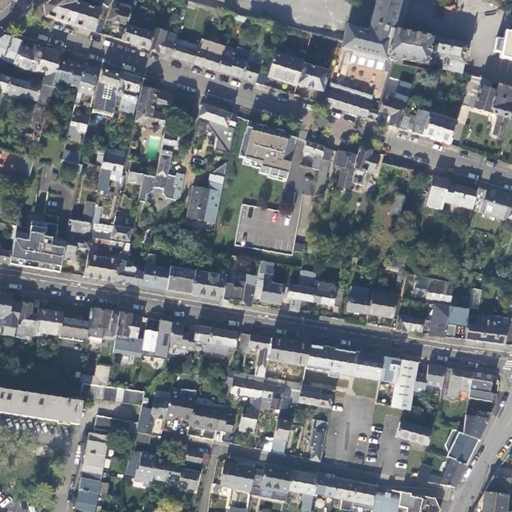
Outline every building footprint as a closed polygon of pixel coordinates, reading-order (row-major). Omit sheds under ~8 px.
[(48,0),(43,5),(45,17),(62,22),(78,27),(92,32),(97,17),(100,18),(102,16),(107,8),(99,1),(95,9),(75,3),(77,0),(48,0)] [(128,15),(133,0),(128,0),(127,4),(123,3),(121,6),(114,4),(112,9),(110,9),(107,20),(114,23),(124,26),(125,26),(128,15)] [(376,0),(369,32),(346,26),(342,42),(340,49),(341,49),(351,52),(348,61),(390,72),(393,64),(402,66),(403,60),(427,65),(431,66),(462,74),(467,45),(402,32),(393,30),(400,0),(376,0)] [(400,0),(393,30),(402,32),(409,0),(400,0)] [(142,20),(128,15),(125,26),(124,26),(119,40),(130,44),(146,49),(151,34),(138,30),(140,24),(145,26),(146,23),(141,21),(142,20)] [(97,17),(92,32),(98,34),(103,19),(104,17),(102,16),(100,18),(97,17)] [(174,44),(177,36),(168,33),(168,36),(164,35),(164,32),(154,29),(153,29),(151,34),(146,49),(160,53),(170,56),(174,44)] [(0,38),(0,57),(1,58),(12,64),(20,45),(22,41),(17,39),(4,35),(0,38)] [(224,46),(200,39),(196,51),(192,63),(198,65),(216,71),(224,46)] [(34,44),(22,41),(20,45),(31,50),(34,44)] [(20,45),(12,64),(14,66),(18,67),(21,68),(24,69),(35,72),(41,47),(38,46),(34,44),(31,50),(20,45)] [(174,44),(170,56),(180,60),(192,63),(196,51),(174,44)] [(233,58),(235,50),(224,46),(216,71),(219,72),(228,75),(233,58)] [(41,47),(35,72),(45,75),(43,85),(53,87),(55,81),(59,61),(60,53),(52,50),(41,47)] [(233,58),(228,75),(242,79),(253,82),(257,69),(258,66),(246,62),(250,52),(236,47),(235,50),(233,58)] [(302,65),(303,62),(274,53),(268,73),(267,77),(279,81),(296,86),(296,85),(302,65)] [(71,64),(59,61),(55,81),(69,84),(69,87),(78,88),(83,66),(71,64)] [(327,73),(302,65),(296,85),(307,88),(321,92),(327,73)] [(83,66),(78,88),(77,92),(93,96),(95,86),(94,85),(98,71),(91,69),(83,66)] [(107,71),(100,69),(92,113),(111,118),(115,95),(119,76),(107,71)] [(257,69),(253,82),(264,86),(267,77),(268,73),(257,69)] [(130,75),(120,72),(119,76),(115,95),(120,96),(122,89),(137,92),(139,81),(141,78),(130,75)] [(10,78),(0,75),(0,94),(1,91),(6,93),(10,78)] [(27,82),(39,86),(41,79),(30,76),(27,82)] [(489,82),(469,76),(461,104),(480,110),(488,112),(495,91),(487,89),(489,82)] [(16,80),(10,78),(6,93),(35,101),(39,86),(27,82),(24,82),(16,80)] [(507,118),(511,103),(511,87),(497,84),(495,91),(488,112),(497,115),(507,118)] [(53,87),(43,85),(40,94),(51,97),(53,87)] [(148,89),(142,87),(135,121),(146,123),(147,126),(152,127),(155,125),(165,127),(168,115),(151,112),(155,90),(148,89)] [(365,118),(368,106),(370,102),(328,88),(325,97),(322,104),(365,118)] [(133,110),(137,92),(122,89),(120,96),(119,100),(130,103),(129,109),(133,110)] [(165,92),(159,90),(155,104),(170,107),(173,95),(165,92)] [(384,93),(383,94),(378,109),(377,112),(386,115),(390,116),(387,125),(398,128),(403,113),(405,107),(386,101),(388,96),(387,94),(384,93)] [(51,97),(40,94),(31,127),(42,130),(51,97)] [(315,102),(322,104),(325,97),(318,94),(315,102)] [(214,151),(228,153),(236,117),(219,111),(202,105),(197,117),(208,121),(207,124),(214,135),(218,136),(214,151)] [(427,108),(419,105),(415,117),(411,115),(409,119),(404,117),(405,114),(403,113),(398,128),(405,131),(408,122),(413,124),(410,132),(416,134),(421,136),(428,112),(426,111),(427,108)] [(377,112),(378,109),(368,106),(365,118),(369,119),(374,121),(377,112)] [(449,119),(428,112),(421,136),(437,141),(449,144),(459,111),(453,109),(449,119)] [(87,118),(72,115),(67,135),(74,137),(75,129),(85,131),(87,118)] [(502,136),(507,118),(497,115),(493,130),(492,133),(502,136)] [(271,131),(252,126),(251,129),(247,128),(239,158),(244,159),(252,162),(251,167),(260,169),(259,173),(267,175),(285,180),(296,138),(285,135),(271,131)] [(160,154),(170,157),(171,149),(172,149),(175,136),(175,135),(164,133),(160,154)] [(316,145),(305,142),(300,165),(305,166),(307,157),(321,160),(321,163),(322,163),(323,164),(324,160),(328,161),(330,150),(323,149),(323,147),(316,145)] [(77,150),(65,147),(62,160),(77,164),(81,148),(77,148),(77,150)] [(125,151),(105,147),(103,153),(103,156),(123,160),(125,151)] [(370,151),(358,147),(356,156),(357,156),(354,167),(351,181),(362,185),(363,180),(369,182),(372,173),(373,174),(377,161),(378,156),(371,154),(369,154),(370,151)] [(103,156),(103,153),(98,152),(95,166),(101,167),(103,156)] [(348,154),(337,152),(333,166),(340,168),(336,183),(343,185),(342,188),(348,189),(354,167),(357,156),(356,156),(348,154)] [(170,157),(160,154),(155,177),(152,191),(153,191),(161,193),(165,199),(172,200),(178,201),(183,175),(175,173),(174,176),(166,174),(170,157)] [(27,185),(34,159),(20,155),(13,182),(27,185)] [(123,160),(103,156),(101,167),(98,177),(96,189),(106,191),(110,170),(121,171),(123,160)] [(323,164),(322,163),(321,165),(320,170),(315,196),(322,198),(328,161),(324,160),(323,164)] [(394,165),(381,162),(379,172),(392,175),(394,165)] [(101,167),(95,166),(89,164),(87,173),(98,177),(101,167)] [(144,175),(129,172),(128,180),(136,181),(135,183),(141,184),(144,175)] [(155,177),(144,175),(141,184),(138,201),(145,203),(145,202),(149,199),(146,195),(152,191),(155,177)] [(224,178),(210,175),(207,190),(193,187),(186,219),(215,224),(224,178)] [(448,179),(434,175),(425,206),(441,210),(442,204),(471,212),(471,210),(476,190),(454,184),(454,188),(449,187),(446,186),(448,179)] [(109,181),(108,193),(117,194),(118,181),(109,181)] [(476,186),(476,190),(471,210),(506,220),(506,218),(511,199),(511,195),(496,191),(477,185),(476,186)] [(400,215),(404,197),(394,194),(390,212),(400,215)] [(82,221),(69,220),(66,232),(67,232),(77,233),(88,234),(89,229),(94,203),(86,201),(82,221)] [(234,246),(292,255),(292,251),(301,253),(303,244),(294,242),(298,215),(240,206),(234,246)] [(133,225),(136,213),(130,211),(127,224),(133,225)] [(122,217),(115,216),(111,232),(110,238),(128,241),(131,229),(119,227),(122,217)] [(31,220),(28,235),(15,232),(11,252),(8,264),(34,268),(58,272),(61,259),(65,240),(55,238),(57,225),(31,220)] [(110,238),(111,232),(89,229),(88,234),(88,237),(92,238),(107,240),(109,241),(110,238)] [(151,232),(144,231),(142,245),(148,246),(151,232)] [(77,233),(67,232),(65,240),(61,259),(72,261),(74,252),(78,249),(89,250),(92,238),(88,237),(77,236),(77,233)] [(122,243),(109,241),(107,240),(105,246),(121,249),(122,243)] [(0,262),(8,264),(11,252),(0,249),(0,262)] [(358,259),(359,254),(336,249),(335,256),(358,259)] [(126,263),(127,255),(119,254),(117,261),(116,261),(113,282),(124,284),(140,286),(141,284),(143,274),(123,271),(124,263),(126,263)] [(87,256),(83,276),(95,278),(113,282),(116,261),(87,256)] [(404,261),(389,257),(386,271),(399,273),(401,274),(404,261)] [(270,284),(271,276),(264,275),(266,262),(258,260),(255,278),(263,280),(261,294),(259,301),(280,305),(281,296),(283,286),(270,284)] [(271,276),(273,263),(266,262),(264,275),(271,276)] [(168,271),(145,266),(143,274),(141,284),(165,288),(168,271)] [(190,295),(194,272),(169,268),(168,271),(165,288),(165,291),(178,293),(190,295)] [(283,286),(281,296),(286,297),(290,298),(288,312),(294,313),(299,313),(301,300),(311,302),(315,279),(316,274),(301,271),(298,287),(289,285),(290,284),(284,283),(283,286)] [(226,277),(194,272),(190,295),(202,297),(202,295),(222,299),(225,284),(226,277)] [(405,274),(401,274),(399,273),(396,287),(402,289),(405,274)] [(453,284),(417,277),(414,290),(426,293),(425,299),(449,302),(449,299),(453,284)] [(263,280),(255,278),(254,285),(252,292),(261,294),(263,280)] [(316,280),(315,279),(311,302),(340,307),(343,291),(335,289),(335,288),(333,285),(316,282),(316,280)] [(231,285),(225,284),(222,299),(222,300),(229,302),(229,300),(232,300),(232,302),(241,304),(250,305),(252,292),(254,285),(231,281),(231,285)] [(368,294),(368,292),(349,288),(345,311),(367,315),(370,298),(367,297),(368,294)] [(481,290),(470,289),(466,308),(477,310),(481,290)] [(11,300),(12,295),(0,292),(0,318),(3,319),(2,326),(17,329),(22,302),(11,300)] [(400,300),(368,294),(367,297),(370,298),(367,315),(396,321),(397,316),(400,300)] [(456,309),(458,301),(449,299),(449,302),(447,307),(443,337),(450,338),(463,339),(466,310),(456,309)] [(33,304),(22,302),(17,329),(16,333),(25,334),(33,336),(34,331),(36,315),(31,314),(33,304)] [(511,303),(509,303),(507,320),(503,345),(508,345),(511,346),(511,344),(511,333),(511,327),(511,303)] [(431,321),(422,320),(420,333),(426,334),(443,337),(447,307),(433,305),(431,321)] [(98,338),(114,341),(115,334),(119,313),(105,310),(91,308),(89,321),(86,339),(86,341),(97,343),(98,338)] [(37,309),(36,315),(34,331),(59,335),(59,334),(62,317),(62,313),(37,309)] [(503,345),(507,320),(466,315),(467,310),(466,310),(463,339),(470,340),(490,343),(503,345)] [(130,315),(119,313),(115,334),(136,338),(139,316),(130,315)] [(397,316),(396,321),(394,330),(405,332),(405,331),(409,331),(420,333),(422,320),(397,316)] [(62,317),(59,334),(86,339),(89,321),(62,317)] [(180,323),(172,322),(167,347),(182,349),(182,347),(187,348),(189,336),(183,335),(183,332),(185,324),(180,323)] [(167,327),(146,323),(143,343),(152,344),(154,337),(161,339),(164,339),(167,327)] [(189,336),(187,348),(195,349),(196,344),(203,345),(208,345),(211,328),(202,327),(197,326),(195,337),(189,336)] [(208,345),(203,345),(203,350),(227,355),(228,346),(234,348),(237,333),(224,330),(211,328),(208,345)] [(247,347),(250,335),(241,333),(238,351),(246,352),(249,347),(247,347)] [(260,337),(250,335),(247,347),(249,347),(260,349),(258,364),(256,363),(255,375),(263,377),(267,360),(271,338),(260,337)] [(152,347),(160,349),(161,341),(161,339),(154,337),(152,344),(152,347)] [(288,341),(271,338),(267,360),(304,367),(308,345),(288,341)] [(318,346),(308,345),(304,367),(327,371),(336,373),(349,375),(353,352),(347,351),(332,349),(318,346)] [(382,357),(353,352),(349,375),(378,380),(382,357)] [(390,359),(382,357),(378,380),(394,383),(398,360),(390,359)] [(417,363),(398,360),(394,383),(392,397),(375,395),(374,404),(409,411),(413,390),(416,374),(417,363)] [(97,365),(96,377),(95,385),(107,386),(110,367),(97,365)] [(416,374),(413,390),(425,393),(427,383),(441,386),(445,368),(435,366),(429,365),(427,376),(416,374)] [(440,395),(447,396),(451,369),(445,368),(441,386),(440,395)] [(460,371),(451,369),(447,396),(456,398),(458,390),(468,392),(471,372),(460,371)] [(471,372),(468,392),(467,399),(495,404),(497,395),(489,394),(492,376),(481,374),(471,372)] [(234,373),(233,379),(233,380),(243,382),(245,374),(234,373)] [(81,374),(79,382),(82,383),(90,384),(95,385),(96,377),(81,374)] [(138,376),(136,391),(143,392),(145,392),(149,389),(151,378),(138,376)] [(300,385),(264,379),(262,385),(282,388),(299,391),(299,389),(300,385)] [(237,430),(253,433),(255,424),(258,410),(262,385),(243,382),(233,380),(232,384),(231,392),(252,396),(251,404),(250,403),(250,405),(245,407),(244,413),(241,413),(237,430)] [(90,384),(82,383),(80,396),(88,397),(90,384)] [(232,384),(225,383),(224,391),(231,392),(232,384)] [(301,383),(300,385),(299,389),(320,393),(321,387),(301,383)] [(136,391),(107,386),(95,385),(90,384),(88,397),(141,405),(141,403),(143,396),(143,392),(136,391)] [(282,388),(262,385),(258,410),(271,413),(271,412),(275,413),(275,415),(277,415),(277,411),(279,404),(280,395),(282,388)] [(0,412),(78,424),(81,406),(84,406),(85,400),(82,399),(81,401),(0,388),(0,412)] [(180,396),(170,394),(169,397),(165,417),(173,419),(177,415),(183,416),(182,418),(190,419),(193,405),(194,396),(196,390),(181,388),(180,394),(180,396)] [(299,391),(282,388),(280,395),(290,398),(289,401),(329,409),(332,396),(320,393),(299,389),(299,391)] [(157,419),(164,420),(165,417),(169,397),(161,395),(161,399),(153,397),(151,407),(141,405),(137,424),(135,432),(150,435),(151,435),(154,421),(157,419)] [(290,398),(280,395),(279,404),(281,405),(282,403),(289,404),(289,401),(290,398)] [(277,411),(288,413),(289,404),(282,403),(281,405),(279,404),(277,411)] [(193,405),(190,419),(189,425),(214,430),(215,428),(223,430),(225,422),(226,418),(227,413),(217,411),(217,410),(193,405)] [(477,410),(477,417),(464,415),(463,427),(462,432),(461,434),(477,439),(480,433),(482,430),(489,416),(491,412),(477,410)] [(277,415),(272,439),(279,441),(276,453),(283,454),(289,422),(286,421),(288,413),(277,411),(277,415)] [(134,437),(135,432),(137,424),(97,416),(94,429),(134,437)] [(225,422),(223,430),(231,431),(233,419),(226,418),(225,422)] [(395,436),(427,445),(430,431),(399,422),(395,436)] [(311,460),(319,461),(325,429),(316,428),(316,430),(313,430),(310,447),(313,447),(311,460)] [(462,432),(452,429),(444,445),(448,453),(446,457),(450,458),(452,459),(465,465),(470,453),(477,439),(461,434),(462,432)] [(135,432),(134,437),(149,440),(150,435),(135,432)] [(107,437),(93,434),(90,434),(88,442),(86,452),(104,455),(105,448),(107,437)] [(266,438),(264,450),(270,452),(272,439),(266,438)] [(272,439),(270,452),(276,453),(279,441),(272,439)] [(157,453),(131,449),(128,460),(124,476),(137,478),(137,479),(151,482),(152,478),(157,453)] [(206,464),(208,454),(187,450),(185,460),(206,464)] [(104,455),(86,452),(85,460),(82,471),(100,475),(104,455)] [(424,452),(418,473),(429,475),(436,454),(432,453),(424,452)] [(165,454),(157,453),(152,478),(165,481),(170,486),(176,487),(177,486),(180,469),(181,464),(171,463),(171,459),(164,458),(165,454)] [(442,478),(439,484),(454,487),(459,478),(465,465),(452,459),(447,468),(445,467),(442,474),(444,475),(442,478)] [(221,485),(249,491),(254,468),(225,463),(221,485)] [(261,495),(262,488),(288,493),(288,491),(288,489),(292,471),(265,466),(265,470),(254,469),(250,493),(261,495)] [(198,473),(180,469),(177,486),(195,490),(198,473)] [(100,475),(82,471),(80,481),(79,490),(97,493),(100,475)] [(316,476),(292,471),(288,489),(288,491),(310,495),(313,495),(313,494),(316,476)] [(418,473),(416,480),(439,484),(442,478),(429,475),(418,473)] [(335,480),(316,476),(313,494),(332,497),(335,480)] [(511,478),(492,476),(482,493),(471,511),(506,511),(511,478)] [(355,484),(335,480),(332,497),(352,501),(355,484)] [(374,491),(375,487),(355,484),(352,501),(351,507),(361,509),(360,511),(370,511),(371,511),(372,505),(374,493),(374,491)] [(97,493),(79,490),(76,503),(75,508),(93,511),(97,493)] [(371,511),(374,511),(396,511),(400,492),(387,490),(387,493),(374,491),(374,493),(372,505),(371,511)] [(403,511),(404,511),(403,511),(437,511),(439,510),(437,505),(434,498),(427,497),(423,497),(420,496),(420,499),(410,496),(410,494),(400,492),(396,511),(403,511)]
